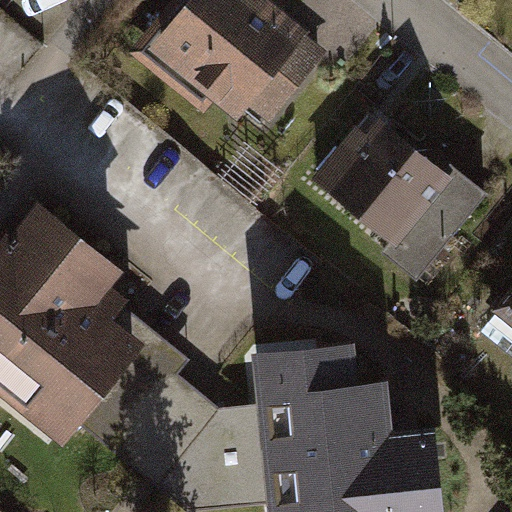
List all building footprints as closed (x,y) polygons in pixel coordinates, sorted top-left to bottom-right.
[(321,40),(271,0),(186,0),(152,43),(253,124),(321,40)] [(454,176),(372,104),(310,174),(392,246),(454,176)] [(94,288),(114,263),(36,202),(14,230),(6,224),(0,230),(0,382),(64,433),(75,418),(145,328),(94,288)] [(511,274),(488,307),(511,325),(511,274)] [(185,358),(145,328),(75,418),(185,504),(267,498),(260,402),(213,406),(172,374),(185,358)] [(257,357),(260,402),(267,498),(267,511),(433,511),(428,429),(386,431),(383,387),(357,389),(355,351),(257,357)]
